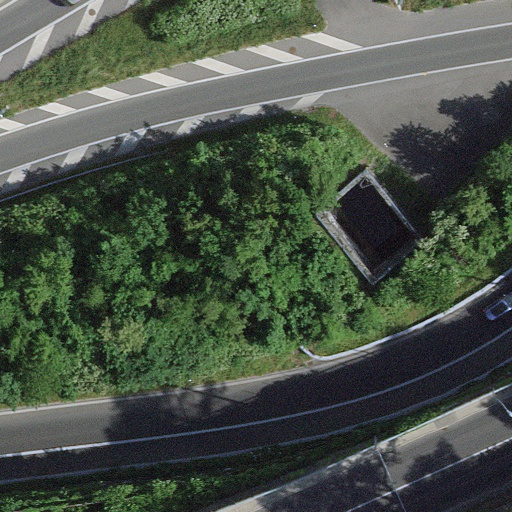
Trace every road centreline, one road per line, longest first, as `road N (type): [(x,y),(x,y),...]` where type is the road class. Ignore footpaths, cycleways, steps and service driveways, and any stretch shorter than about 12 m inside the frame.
road 1 (motorway): [(0,442),(242,410),(360,385),(451,349),(511,310)]
road 2 (motorway): [(0,156),(183,103),(511,40)]
road 3 (primary): [(347,511),(511,437)]
